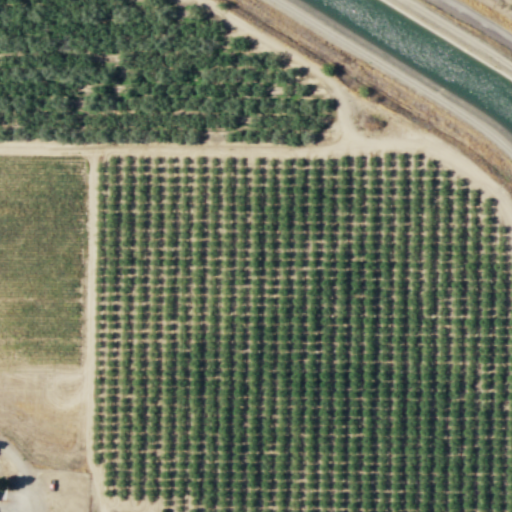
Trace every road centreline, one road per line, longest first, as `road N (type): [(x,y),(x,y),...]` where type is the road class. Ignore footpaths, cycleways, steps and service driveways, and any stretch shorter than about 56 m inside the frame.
road 1 (track): [(511,215),(495,191),(422,144),(308,150),(0,143)]
road 2 (track): [(422,144),(200,0)]
road 3 (track): [(511,67),(402,0)]
